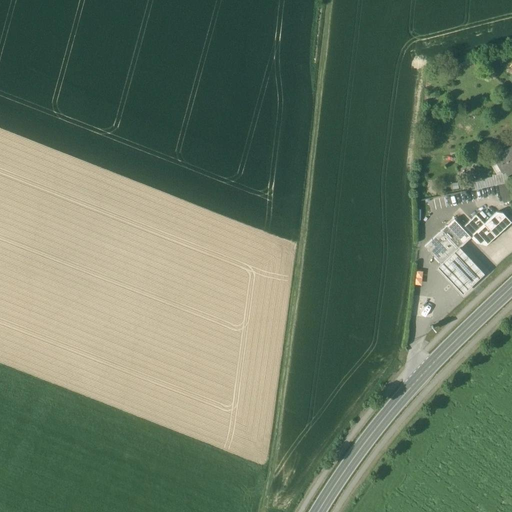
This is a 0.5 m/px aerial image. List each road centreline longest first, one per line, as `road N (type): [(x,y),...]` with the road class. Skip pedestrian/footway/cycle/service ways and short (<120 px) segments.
road 1 (track): [(329,0),(263,511)]
road 2 (primary): [(318,511),(389,411),(511,287)]
